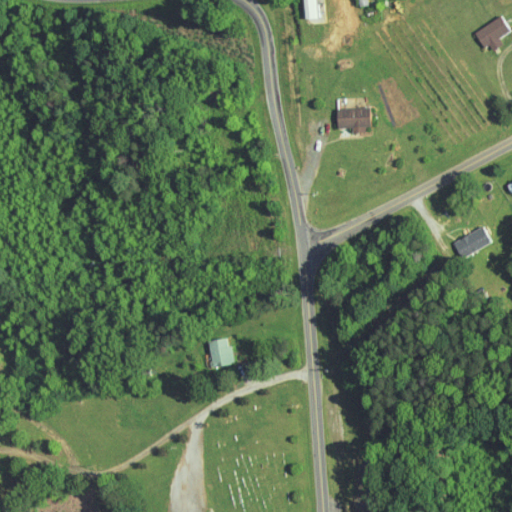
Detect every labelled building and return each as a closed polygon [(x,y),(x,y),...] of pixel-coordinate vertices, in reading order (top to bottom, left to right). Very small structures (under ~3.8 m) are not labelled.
[(299,0),(300,12),(310,12),(309,0),(299,0)] [(492,31),(504,23),(494,8),(468,25),(482,47),(496,37),(492,31)] [(362,101),(330,102),(331,122),(345,121),(345,126),(363,126),(362,101)] [(452,251),(484,237),(477,221),(445,234),(452,251)] [(205,361),(228,357),(225,339),(221,340),(220,332),(201,335),(205,361)]
